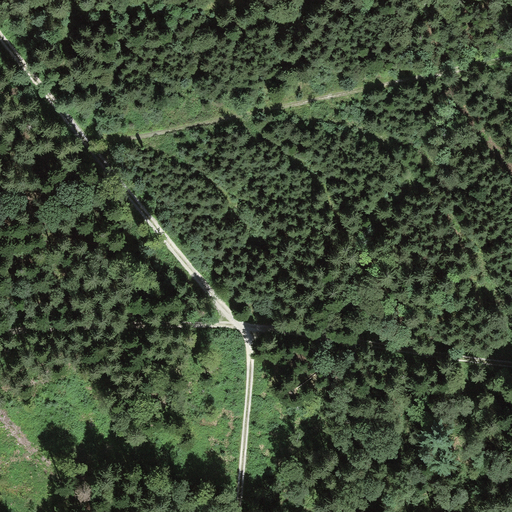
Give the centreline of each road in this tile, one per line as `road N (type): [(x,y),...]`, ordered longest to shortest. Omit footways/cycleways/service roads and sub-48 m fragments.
road 1 (track): [(95,148),(511,58)]
road 2 (track): [(0,33),(243,327)]
road 3 (track): [(511,364),(243,327)]
road 4 (track): [(0,330),(124,321),(243,327)]
road 5 (track): [(243,327),(251,348),(238,511)]
